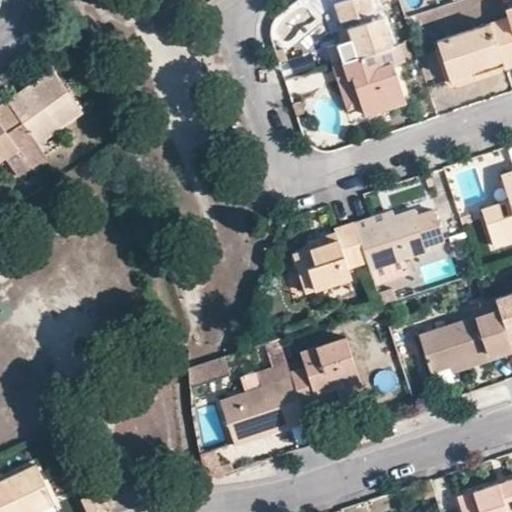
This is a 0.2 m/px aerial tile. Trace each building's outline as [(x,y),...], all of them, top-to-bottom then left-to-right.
[(372,0),(339,0),(336,1),(346,38),(328,44),(334,62),(344,59),(380,46),(394,42),(383,12),(377,14),(372,0)] [(399,0),(384,0),(388,9),(401,4),(399,0)] [(451,79),(503,61),(504,64),(511,61),(511,25),(508,14),(437,39),(451,79)] [(349,74),(354,72),(358,88),(366,111),(406,98),(393,60),(385,62),(380,46),(344,59),(349,74)] [(358,88),(354,72),(349,74),(344,59),(334,62),(343,92),(358,88)] [(84,109),(54,66),(0,104),(0,115),(33,162),(47,152),(40,141),(84,109)] [(33,162),(0,115),(0,157),(6,153),(20,172),(33,162)] [(511,236),(511,169),(501,173),(511,209),(511,211),(501,215),(496,202),(480,208),(493,243),(511,236)] [(393,214),(372,221),(370,216),(355,221),(367,259),(375,281),(415,268),(411,258),(405,260),(403,255),(428,246),(427,242),(443,236),(433,207),(417,213),(415,207),(393,214)] [(391,208),(370,216),(372,221),(393,214),(391,208)] [(307,289),(350,274),(349,265),(367,259),(355,221),(337,228),(339,237),(311,246),(295,252),(307,289)] [(339,237),(337,228),(308,238),(311,246),(339,237)] [(393,286),(379,291),(382,302),(397,298),(393,286)] [(511,291),(496,296),(502,316),(511,339),(511,291)] [(487,321),(484,311),(419,334),(431,369),(494,347),(496,355),(511,349),(511,343),(511,339),(502,316),(487,321)] [(290,369),(301,401),(337,389),(340,399),(363,391),(345,337),(301,351),(304,365),(290,369)] [(232,368),(227,354),(189,366),(191,382),(232,368)] [(255,369),(260,386),(221,400),(233,442),(306,417),(301,401),(290,369),(287,358),(255,369)] [(0,511),(33,511),(57,502),(38,463),(0,479),(0,511)] [(497,511),(506,510),(506,511),(511,511),(511,476),(457,495),(462,511),(497,511)] [(102,490),(85,497),(92,511),(101,511),(110,508),(102,490)]
